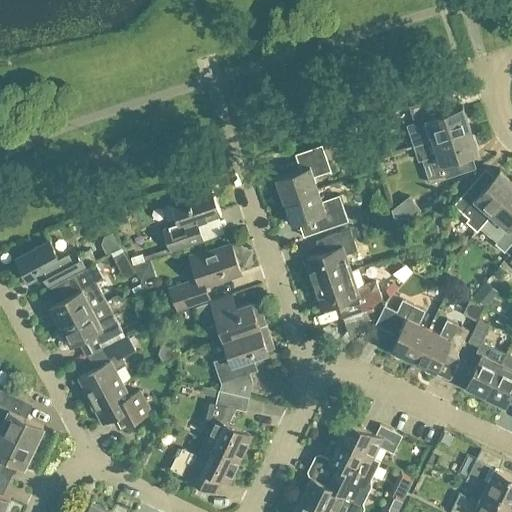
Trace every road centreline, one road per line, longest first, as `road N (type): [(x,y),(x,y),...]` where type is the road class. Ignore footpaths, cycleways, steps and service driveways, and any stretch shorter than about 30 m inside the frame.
road 1 (residential): [(317,369),(302,346),(241,161)]
road 2 (residential): [(511,448),(353,376),(317,369)]
road 3 (residential): [(90,458),(0,286)]
road 4 (residential): [(250,511),(317,369)]
